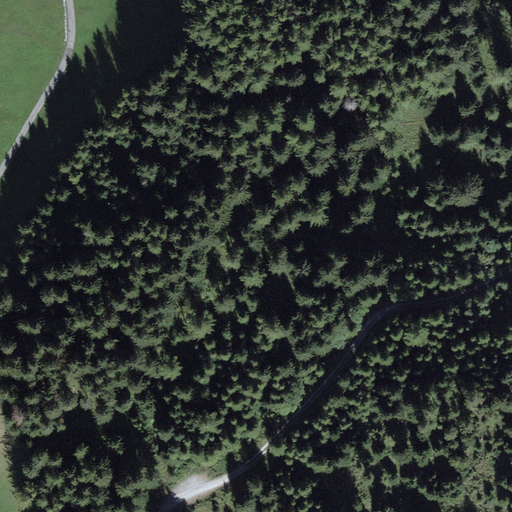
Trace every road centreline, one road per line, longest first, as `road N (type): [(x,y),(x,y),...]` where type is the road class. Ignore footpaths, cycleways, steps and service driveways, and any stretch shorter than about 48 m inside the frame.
road 1 (track): [(162,511),(245,467),(379,315),(511,273)]
road 2 (track): [(69,0),(71,51),(0,171)]
